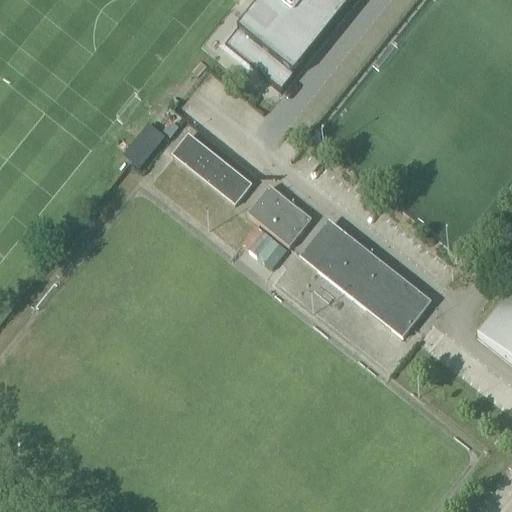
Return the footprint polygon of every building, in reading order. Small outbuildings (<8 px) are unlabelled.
[(265,0),(237,36),(224,52),(256,78),(257,78),(280,97),(313,57),(348,14),(358,0),(265,0)] [(170,142),(178,133),(176,131),(170,127),(163,136),(168,141),(170,142)] [(172,160),(234,210),(250,190),(187,140),(172,160)] [(246,220),(288,253),(311,225),(268,192),(246,220)] [(301,263),(374,321),(401,343),(429,309),(328,229),(301,263)] [(511,295),(476,340),(511,368),(511,295)]
